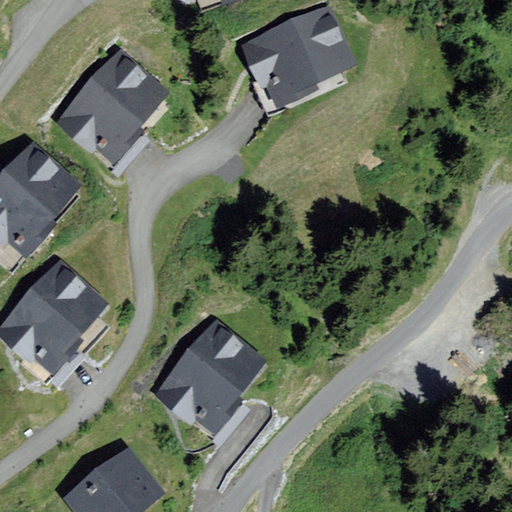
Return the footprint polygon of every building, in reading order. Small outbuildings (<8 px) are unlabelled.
[(350,63),(325,9),(245,46),(263,85),(271,82),(281,102),(313,88),(310,81),(350,63)] [(162,94),(120,56),(62,121),(93,149),(97,144),(113,159),(138,131),(133,126),(162,94)] [(6,176),(0,171),(0,230),(27,254),(82,191),(31,147),(6,176)] [(104,305),(63,265),(0,330),(46,375),(81,339),(76,334),(104,305)] [(262,361),(217,324),(162,390),(214,433),(238,404),(231,398),(262,361)] [(135,511),(159,494),(128,453),(69,498),(79,511),(135,511)]
